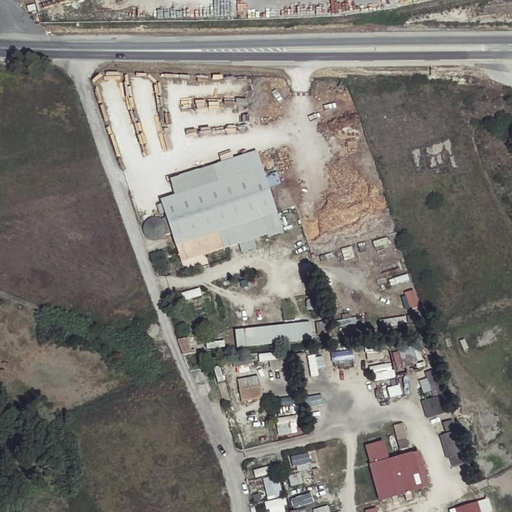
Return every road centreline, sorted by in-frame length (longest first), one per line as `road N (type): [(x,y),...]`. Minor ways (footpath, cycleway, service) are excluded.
road 1 (primary): [(511,38),(73,50)]
road 2 (primary): [(73,50),(511,55)]
